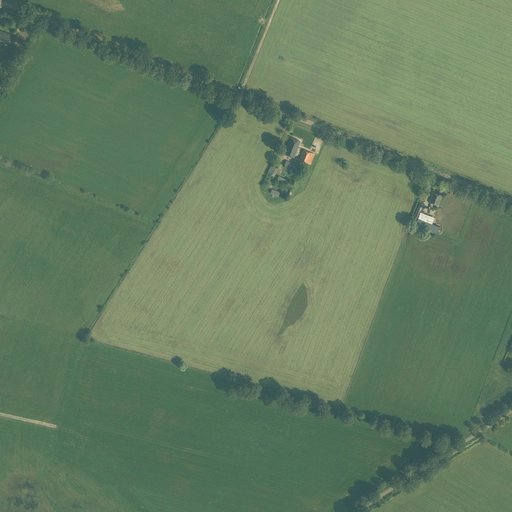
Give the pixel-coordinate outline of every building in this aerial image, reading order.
[(0,39),(1,40),(9,43),(12,35),(0,30),(0,39)] [(294,157),(300,141),(290,137),(284,153),(294,157)] [(310,164),(314,154),(303,149),(299,160),(310,164)] [(278,167),(280,162),(274,159),(271,165),(278,167)] [(299,177),(303,167),(286,160),(284,166),(292,169),(290,173),(299,177)] [(439,205),(442,195),(434,192),(430,202),(439,205)] [(424,215),(420,214),(423,204),(419,203),(414,217),(429,222),(431,218),(429,217),(429,218),(426,217),(427,215),(424,214),(424,215)]
